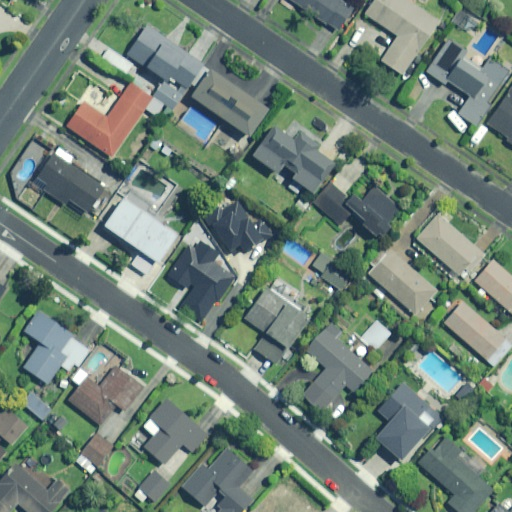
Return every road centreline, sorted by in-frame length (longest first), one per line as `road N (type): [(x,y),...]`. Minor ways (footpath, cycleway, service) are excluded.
road 1 (residential): [(380,511),(223,374),(0,222)]
road 2 (residential): [(511,212),(203,0)]
road 3 (residential): [(0,123),(84,0)]
